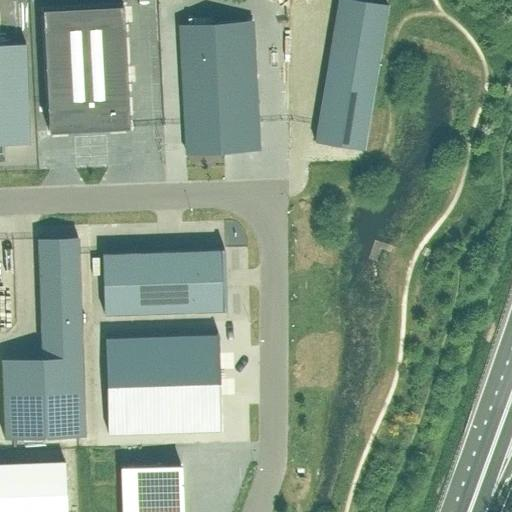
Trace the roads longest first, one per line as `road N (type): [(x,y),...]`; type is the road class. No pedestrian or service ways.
road 1 (unclassified): [(253,511),(268,468),(272,240),(259,211),(224,195)]
road 2 (unclassified): [(224,195),(0,203)]
road 3 (trunk): [(467,511),(511,391)]
